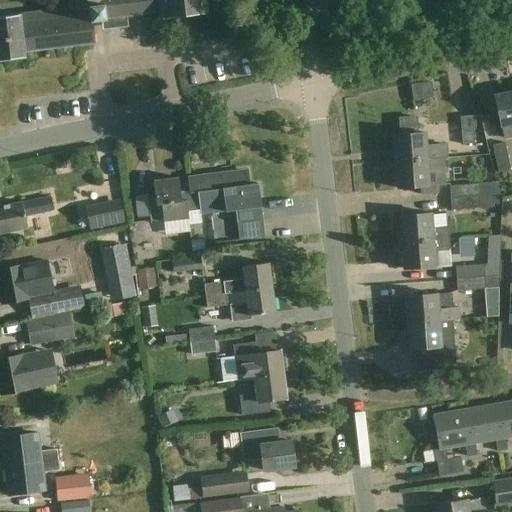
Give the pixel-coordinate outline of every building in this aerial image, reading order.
[(124,9),(139,7),(162,4),(163,11),(163,17),(207,12),(205,0),(70,0),(71,9),(31,13),(22,14),(0,16),(0,61),(27,58),(26,51),(31,51),(95,43),(92,15),(107,13),(107,11),(113,10),(114,16),(125,15),(124,9)] [(511,90),(494,95),(503,138),(511,135),(511,90)] [(473,142),(471,116),(459,117),(461,143),(473,142)] [(393,135),(395,162),(428,160),(428,159),(448,157),(447,144),(427,146),(426,133),(418,133),(416,117),(399,118),(401,135),(393,135)] [(509,169),(504,142),(492,144),(498,171),(509,169)] [(430,185),(428,160),(395,162),(397,188),(430,185)] [(188,212),(200,210),(200,215),(227,211),(226,201),(234,200),(239,240),(265,236),(258,183),(250,184),(248,171),(232,173),(232,171),(187,176),(189,191),(190,191),(191,201),(187,201),(188,212)] [(190,191),(189,191),(180,192),(178,177),(153,181),(155,197),(147,198),(147,196),(136,197),(138,216),(149,215),(150,222),(163,220),(165,235),(191,231),(188,212),(187,201),(191,201),(190,191)] [(449,186),(450,198),(491,195),(491,194),(477,196),(476,184),(449,186)] [(492,206),(491,195),(450,198),(451,210),(492,206)] [(53,209),(51,197),(22,203),(22,202),(0,206),(0,233),(27,228),(25,216),(53,209)] [(126,222),(121,200),(86,207),(91,230),(126,222)] [(401,243),(449,239),(448,227),(433,228),(432,213),(399,216),(401,243)] [(455,267),(456,279),(498,276),(500,235),(487,236),(486,264),(455,267)] [(450,250),(449,239),(401,243),(403,269),(436,266),(435,251),(450,250)] [(203,269),(200,250),(192,251),(193,258),(173,261),(174,272),(203,269)] [(205,296),(272,288),(269,263),(242,266),(244,279),(204,284),(205,296)] [(26,279),(23,265),(0,269),(0,288),(3,304),(30,299),(34,319),(100,305),(97,288),(82,291),(81,287),(48,293),(45,275),(26,279)] [(497,287),(498,276),(456,279),(457,291),(497,287)] [(272,288),(205,296),(207,308),(247,303),(249,315),(275,312),(272,288)] [(405,296),(407,323),(460,319),(459,307),(450,308),(449,293),(405,296)] [(130,305),(113,306),(113,317),(131,315),(130,305)] [(460,319),(407,323),(409,349),(418,349),(419,366),(454,363),(451,320),(460,319)] [(65,335),(62,323),(29,329),(32,345),(56,341),(55,337),(65,335)] [(189,330),(191,342),(215,339),(214,326),(189,330)] [(186,342),(185,335),(165,338),(166,345),(186,342)] [(217,351),(215,339),(191,342),(192,355),(217,351)] [(253,379),(283,375),(283,371),(287,371),(285,354),(281,355),(280,351),(263,353),(261,342),(233,345),(237,381),(253,379)] [(21,355),(0,359),(0,388),(1,394),(28,389),(27,387),(57,381),(51,349),(21,355)] [(286,399),(283,375),(253,379),(255,393),(239,395),(242,415),(270,412),(269,401),(286,399)] [(511,400),(495,404),(501,439),(495,440),(497,451),(507,449),(505,438),(511,436),(511,400)] [(495,404),(464,409),(470,444),(465,445),(467,456),(477,455),(475,443),(495,440),(501,439),(495,404)] [(470,444),(464,409),(433,415),(439,449),(435,450),(439,476),(463,471),(460,457),(447,459),(445,449),(465,445),(470,444)] [(54,436),(80,435),(80,424),(54,425),(54,436)] [(266,444),(265,430),(240,433),(244,461),(262,458),(263,471),(295,467),(291,441),(266,444)] [(38,434),(2,438),(5,466),(58,460),(57,450),(40,452),(38,434)] [(426,451),(413,454),(416,466),(428,464),(426,451)] [(58,460),(5,466),(9,495),(44,491),(42,473),(59,471),(58,460)] [(249,491),(246,471),(202,477),(203,487),(188,489),(189,499),(249,491)] [(92,498),(90,475),(56,478),(58,501),(92,498)] [(511,500),(511,479),(491,482),(494,503),(511,500)] [(261,493),(279,492),(279,483),(261,484),(261,493)] [(244,511),(242,497),(169,507),(169,511),(244,511)] [(90,511),(90,500),(61,503),(62,511),(90,511)] [(469,511),(468,500),(432,504),(432,511),(469,511)] [(108,505),(108,511),(128,511),(127,502),(108,505)]
